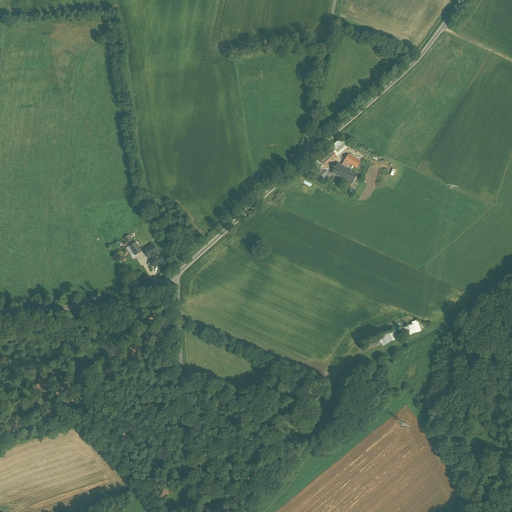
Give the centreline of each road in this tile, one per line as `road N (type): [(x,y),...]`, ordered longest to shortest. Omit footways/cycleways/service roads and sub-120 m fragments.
road 1 (unclassified): [(175,274),(186,511)]
road 2 (unclassified): [(462,0),(415,61),(306,156)]
road 3 (unclassified): [(175,274),(92,304),(0,311)]
road 4 (unclassified): [(306,156),(175,274)]
road 5 (unclassified): [(306,156),(334,0)]
